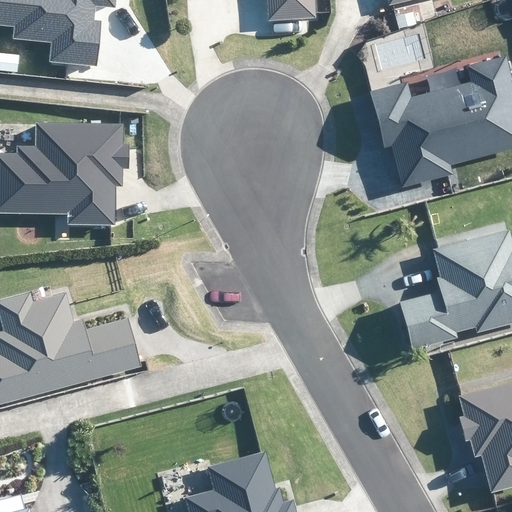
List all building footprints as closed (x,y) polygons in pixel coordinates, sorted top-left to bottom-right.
[(313,19),(311,0),(264,0),(266,22),(313,19)] [(382,0),(384,9),(419,0),(382,0)] [(511,148),(511,81),(506,58),(467,68),(472,84),(410,100),(405,83),(369,92),(384,148),(390,147),(402,189),(450,176),(448,166),(511,148)] [(124,129),(33,124),(32,145),(19,144),(19,156),(0,154),(0,212),(67,216),(67,226),(112,228),(115,184),(122,185),(124,129)] [(511,248),(510,249),(505,232),(432,251),(443,292),(400,303),(412,349),(511,322),(511,248)] [(75,328),(66,295),(32,304),(29,293),(0,300),(0,314),(4,330),(0,331),(0,403),(140,366),(126,315),(75,328)] [(511,381),(456,397),(462,420),(459,421),(465,444),(468,443),(472,457),(480,455),(490,492),(511,486),(511,381)] [(300,511),(298,500),(288,502),(284,485),(273,488),(265,454),(208,468),(214,492),(184,499),(187,511),(300,511)]
